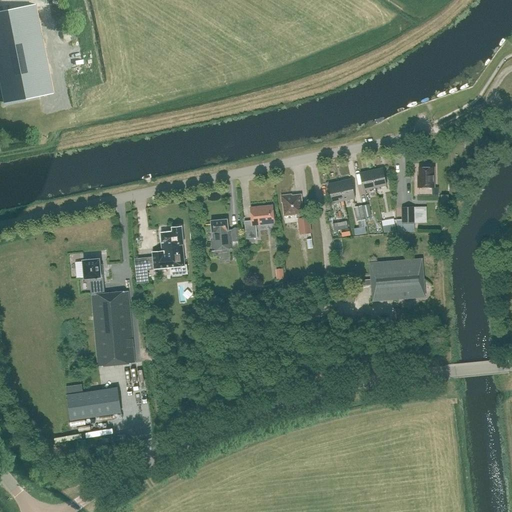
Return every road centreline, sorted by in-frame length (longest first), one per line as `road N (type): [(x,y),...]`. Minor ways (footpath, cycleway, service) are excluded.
road 1 (tertiary): [(68,511),(177,445),(271,408),(384,379),(511,364)]
road 2 (residential): [(0,224),(426,133)]
